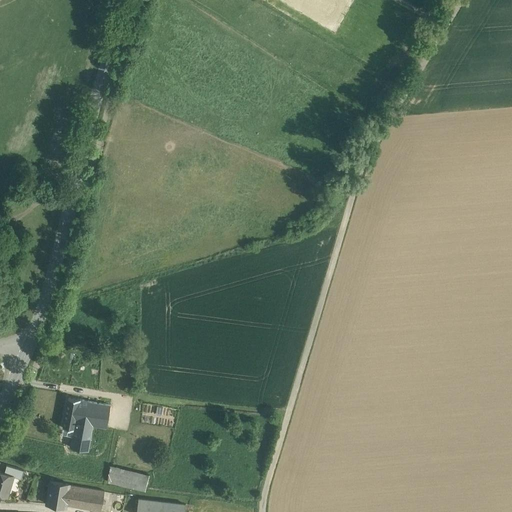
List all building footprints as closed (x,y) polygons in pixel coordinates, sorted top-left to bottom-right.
[(96,362),(74,356),(69,376),(86,380),(86,378),(93,380),(93,378),(99,379),(102,365),(104,365),(108,347),(100,346),(96,362)] [(65,352),(59,376),(68,378),(74,356),(75,354),(65,352)] [(81,434),(73,432),(70,447),(88,451),(93,425),(106,427),(110,405),(92,402),(92,397),(88,397),(88,401),(81,434)] [(88,401),(69,398),(63,427),(73,429),(73,432),(81,434),(88,401)] [(117,444),(98,439),(89,479),(108,483),(108,481),(112,467),(117,444)] [(24,470),(7,465),(4,473),(13,476),(21,479),(24,470)] [(149,475),(112,467),(108,481),(136,488),(145,489),(149,475)] [(4,473),(0,471),(0,494),(7,496),(13,476),(4,473)] [(68,485),(50,482),(47,504),(65,507),(65,505),(68,485)] [(104,491),(68,485),(65,505),(101,511),(104,491)] [(184,511),(185,504),(138,498),(136,511),(184,511)]
